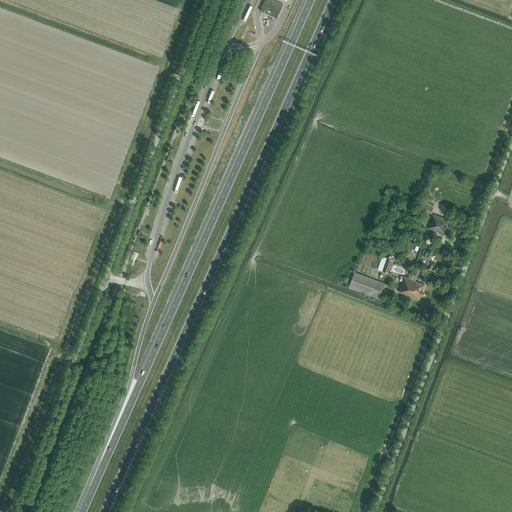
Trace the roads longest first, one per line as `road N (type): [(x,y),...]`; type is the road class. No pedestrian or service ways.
road 1 (motorway): [(104,511),(332,0)]
road 2 (unclassified): [(18,511),(210,0)]
road 3 (motorway): [(311,0),(92,488)]
road 4 (unclassified): [(375,511),(511,145)]
road 5 (motorway): [(153,300),(92,488)]
